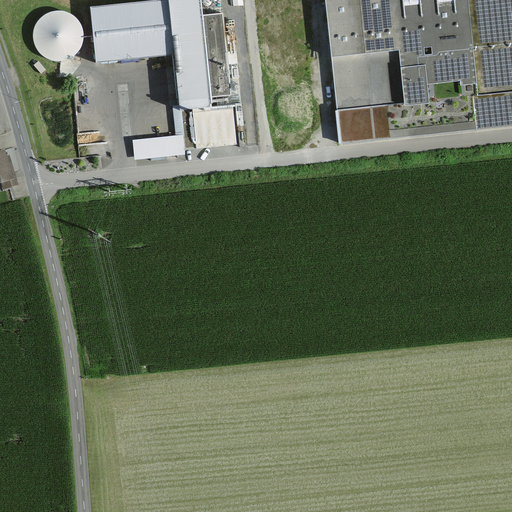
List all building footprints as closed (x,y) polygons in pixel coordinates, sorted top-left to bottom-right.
[(209,0),(177,0),(95,9),(101,64),(180,55),(186,112),(219,108),(218,96),(235,94),(227,15),(211,16),(209,0)] [(511,0),(359,0),(375,143),(511,128),(511,0)] [(47,17),(43,19),(39,23),(36,27),(35,31),(34,36),(33,41),(34,46),(36,50),(39,54),(42,58),(46,60),(51,62),(55,63),(60,63),(65,63),(70,61),(74,58),(77,55),(80,51),(82,46),(83,41),(83,37),(82,32),(80,27),(78,23),(74,20),(70,17),(66,15),(61,14),(56,14),(51,15),(47,17)] [(90,133),(90,124),(80,124),(79,156),(101,157),(102,133),(90,133)] [(0,189),(20,184),(9,148),(0,150),(0,189)]
